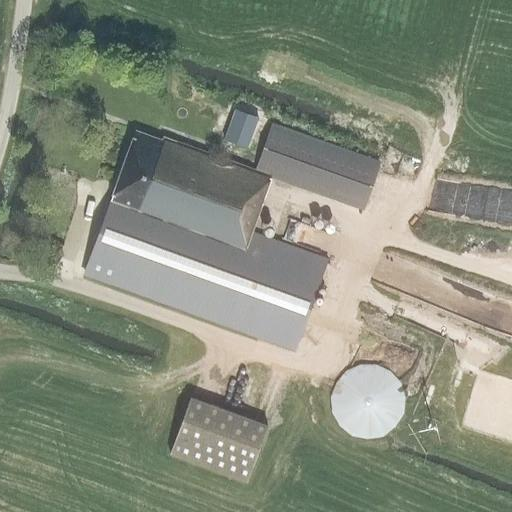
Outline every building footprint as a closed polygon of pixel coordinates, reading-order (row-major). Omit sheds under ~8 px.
[(258,120),(236,111),(225,140),(247,149),(258,120)] [(328,259),(252,232),(272,176),(363,209),(378,163),(272,125),(256,171),(163,137),(162,141),(136,132),(85,273),(295,349),(328,259)] [(289,234),(305,242),(313,226),(297,218),(289,234)] [(376,365),(361,365),(346,371),(336,383),(331,397),(332,413),(340,427),(352,436),(367,439),(383,437),(395,426),(404,415),(405,399),(401,383),(390,372),(376,365)] [(191,396),(187,405),(178,432),(169,455),(246,483),(268,424),(191,396)]
